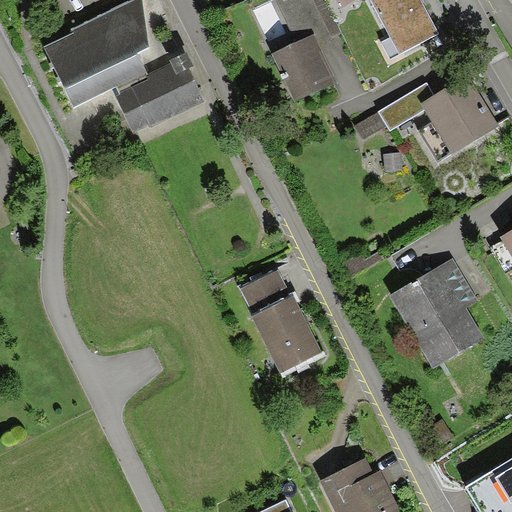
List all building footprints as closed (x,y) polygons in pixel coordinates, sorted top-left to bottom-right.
[(149,47),(143,0),(133,0),(71,31),(73,34),(44,47),(74,108),(112,89),(134,133),(150,124),(152,127),(205,101),(190,69),(194,67),(187,53),(170,61),(172,64),(149,75),(137,53),(149,47)] [(342,35),(325,0),(276,0),(297,43),(272,54),(294,101),(336,82),(324,55),(334,50),(330,40),(342,35)] [(371,0),(391,38),(382,43),(390,59),(439,33),(421,0),(371,0)] [(498,125),(468,74),(436,94),(428,82),(354,127),(362,140),(388,125),(391,129),(426,108),(434,123),(422,130),(440,160),(498,125)] [(511,231),(501,238),(511,256),(511,231)] [(453,258),(390,295),(434,369),(485,339),(467,309),(479,302),(453,258)] [(279,271),(241,289),(254,316),(253,316),(280,372),(322,352),(293,293),(291,294),(279,271)] [(366,459),(318,482),(332,511),(399,511),(380,471),(373,474),(366,459)] [(511,511),(511,459),(467,488),(481,511),(511,511)] [(292,511),(286,499),(259,511),(292,511)]
